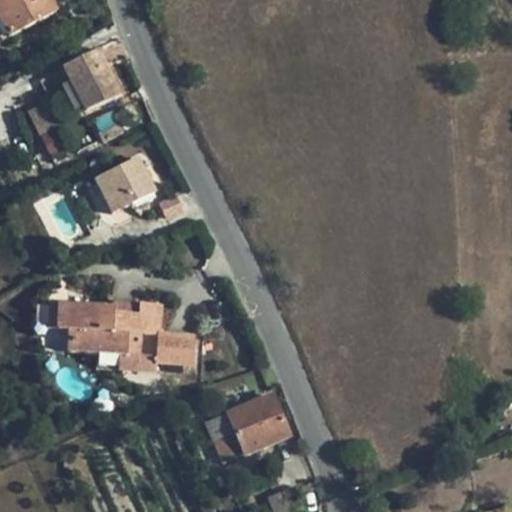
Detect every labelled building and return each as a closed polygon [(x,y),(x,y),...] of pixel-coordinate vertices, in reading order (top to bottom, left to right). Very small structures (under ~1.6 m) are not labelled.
[(55,13),(48,0),(0,0),(0,23),(9,39),(55,13)] [(0,43),(9,39),(0,23),(0,43)] [(79,60),(63,69),(73,88),(85,114),(102,105),(121,96),(104,64),(102,64),(96,51),(79,59),(79,60)] [(73,88),(63,69),(39,80),(49,100),(73,88)] [(31,113),(42,136),(62,126),(52,103),(31,113)] [(104,110),(102,105),(85,114),(87,118),(104,110)] [(112,216),(156,193),(139,160),(95,182),(112,216)] [(183,213),(175,198),(161,206),(167,220),(183,213)] [(115,307),(115,313),(139,315),(140,304),(112,302),(112,307),(115,307)] [(57,330),(59,304),(50,304),(48,330),(57,330)] [(112,307),(59,304),(57,330),(70,331),(68,354),(119,357),(139,358),(139,356),(140,334),(159,336),(160,336),(162,306),(140,304),(139,315),(115,313),(115,307),(112,307)] [(195,338),(160,336),(159,336),(157,357),(157,366),(193,368),(195,338)] [(156,375),(157,366),(157,357),(139,356),(139,358),(119,357),(118,373),(156,375)] [(290,437),(273,397),(227,416),(236,435),(216,444),(224,465),(290,437)] [(352,462),(360,486),(373,482),(365,458),(352,462)] [(304,511),(295,488),(267,500),(272,511),(304,511)] [(234,511),(230,501),(217,506),(219,511),(234,511)]
